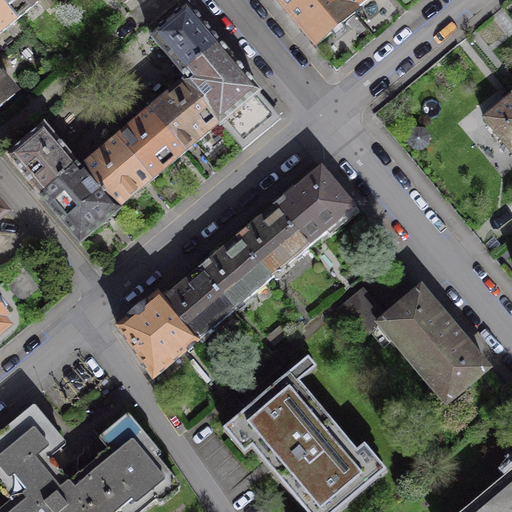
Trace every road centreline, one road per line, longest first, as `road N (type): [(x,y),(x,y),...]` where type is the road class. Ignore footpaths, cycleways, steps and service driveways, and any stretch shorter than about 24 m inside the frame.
road 1 (residential): [(98,307),(329,111)]
road 2 (residential): [(511,334),(329,111)]
road 3 (residential): [(98,307),(101,339),(217,511)]
road 4 (residential): [(329,111),(467,0)]
road 5 (residential): [(0,171),(84,273),(98,307)]
road 6 (residential): [(329,111),(236,0)]
road 7 (residential): [(0,391),(98,307)]
